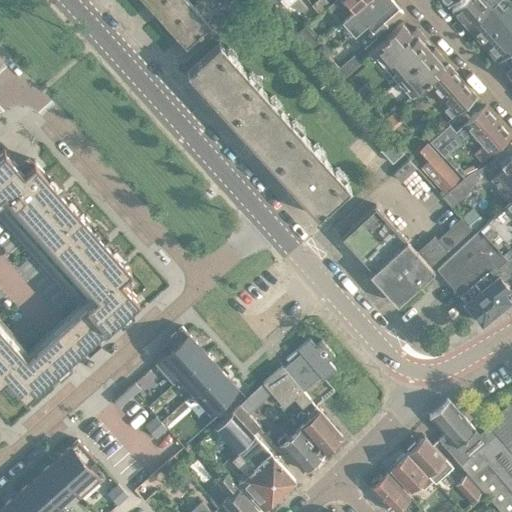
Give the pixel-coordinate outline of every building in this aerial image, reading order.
[(161,0),(143,0),(152,9),(161,0)] [(161,0),(152,9),(168,27),(192,5),(186,0),(161,0)] [(231,4),(226,0),(221,0),(215,6),(221,13),(231,4)] [(329,3),(325,0),(314,0),(311,4),(318,13),(329,3)] [(364,0),(332,0),(328,4),(340,19),(353,8),(354,9),(364,0)] [(364,0),(354,9),(353,8),(340,19),(352,33),(364,47),(378,35),(376,34),(401,11),(392,0),(364,0)] [(460,0),(451,9),(466,26),(490,4),(491,5),(496,0),(460,0)] [(490,4),(466,26),(497,60),(502,56),(511,46),(511,28),(511,29),(511,28),(511,7),(507,2),(502,6),(496,0),(491,5),(490,4)] [(208,24),(192,5),(168,27),(185,45),(208,24)] [(410,32),(401,21),(366,52),(380,68),(383,65),(409,96),(444,66),(439,60),(442,57),(433,47),(430,50),(421,40),(424,37),(416,27),(410,32)] [(321,41),(307,24),(297,33),(311,49),(321,41)] [(211,98),(230,119),(262,90),(219,42),(186,71),(205,92),(202,96),(207,102),(211,98)] [(328,51),(321,43),(312,50),(320,59),(328,51)] [(321,61),(327,67),(333,61),(327,55),(321,61)] [(355,57),(334,75),(341,83),(363,65),(355,57)] [(447,63),(435,74),(426,82),(454,113),(475,95),(447,63)] [(377,98),(364,83),(355,91),(368,106),(377,98)] [(254,146),(273,167),(305,138),(262,90),(230,119),(249,140),(245,143),(250,149),(254,146)] [(481,160),(510,135),(484,105),(455,131),(448,123),(429,140),(442,155),(469,131),(481,145),(473,152),(481,160)] [(386,133),(400,121),(393,112),(379,124),(386,133)] [(378,148),(382,152),(390,161),(401,150),(390,137),(378,148)] [(316,215),(349,186),(305,138),(273,167),(291,188),(288,191),(293,197),(297,194),(316,215)] [(422,169),(443,193),(458,179),(427,145),(419,152),(429,162),(422,169)] [(121,286),(136,273),(27,152),(12,165),(0,150),(0,391),(1,393),(16,381),(28,395),(134,301),(121,286)] [(511,157),(490,176),(510,199),(511,196),(511,157)] [(467,173),(463,177),(442,195),(451,205),(476,183),(467,173)] [(492,215),(477,228),(489,242),(491,240),(492,241),(508,227),(511,223),(511,196),(510,199),(492,215)] [(374,204),(338,236),(339,237),(340,237),(370,271),(368,273),(396,303),(398,301),(433,269),(435,267),(454,250),(449,244),(444,249),(433,236),(432,235),(415,250),(374,206),(375,205),(374,204)] [(473,230),(484,221),(472,207),(461,216),(473,230)] [(491,240),(489,242),(504,259),(511,251),(511,241),(511,242),(511,241),(511,223),(508,227),(492,241),(491,240)] [(454,250),(435,267),(446,280),(489,242),(477,228),(474,232),(454,250)] [(489,242),(446,280),(457,293),(493,263),(495,266),(499,263),(504,259),(489,242)] [(511,251),(504,259),(499,263),(510,275),(511,277),(511,251)] [(476,284),(460,297),(481,322),(509,299),(502,290),(507,287),(502,281),(510,275),(499,263),(495,266),(476,283),(476,284)] [(166,351),(153,362),(154,363),(171,382),(172,383),(179,376),(178,376),(205,352),(181,325),(160,344),(166,351)] [(289,362),(283,367),(302,389),(320,374),(322,377),(334,367),(328,359),(334,354),(321,339),(315,344),(309,337),(285,357),(289,362)] [(205,352),(178,376),(179,376),(193,392),(219,368),(205,352)] [(293,397),(302,389),(283,367),(282,364),(262,381),(282,405),(293,397)] [(219,368),(193,392),(208,409),(234,385),(219,368)] [(133,381),(123,390),(128,396),(134,391),(139,387),(134,381),(133,381)] [(302,389),(293,397),(301,406),(310,398),(302,389)] [(123,390),(112,399),(118,405),(128,396),(123,390)] [(254,392),(241,404),(251,414),(251,415),(263,405),(254,392)] [(447,397),(428,414),(429,415),(444,432),(439,437),(438,438),(500,511),(511,511),(511,451),(494,430),(483,439),(473,428),(474,428),(449,400),(447,397)] [(511,398),(486,421),(494,430),(511,451),(511,398)] [(272,483),(280,492),(294,479),(252,433),(259,426),(239,404),(214,427),(235,449),(238,452),(269,486),(272,483)] [(309,416),(299,425),(322,453),(324,450),(328,450),(332,447),(333,443),(341,436),(315,405),(306,412),(309,416)] [(154,415),(144,425),(149,430),(160,421),(154,415)] [(160,421),(149,430),(154,436),(165,427),(160,421)] [(319,455),(322,453),(299,425),(288,434),(285,431),(276,439),(302,469),(311,462),(315,462),(319,459),(319,455)] [(406,451),(432,479),(433,480),(451,464),(423,435),(415,442),(414,441),(406,448),(408,449),(406,451)] [(77,438),(50,462),(73,489),(79,497),(80,496),(100,479),(88,466),(95,459),(77,438)] [(416,482),(423,489),(432,479),(406,451),(404,453),(402,452),(395,459),(396,460),(392,464),(388,468),(409,489),(416,482)] [(262,509),(280,492),(272,483),(269,486),(238,452),(234,456),(241,462),(237,466),(245,474),(237,481),(262,509)] [(179,459),(184,464),(190,459),(185,453),(179,459)] [(168,468),(183,485),(193,476),(178,460),(168,468)] [(50,462),(33,477),(57,503),(73,489),(50,462)] [(418,504),(409,495),(386,470),(379,477),(374,476),(370,480),(371,484),(368,486),(392,511),(402,502),(411,511),(418,504)] [(225,472),(223,474),(216,480),(229,495),(222,500),(231,511),(258,511),(259,511),(225,472)] [(455,483),(471,501),(480,493),(465,475),(455,483)] [(33,477),(17,491),(36,511),(47,511),(57,503),(33,477)] [(116,483),(106,492),(111,498),(122,489),(116,483)] [(122,489),(111,498),(116,504),(127,494),(122,489)] [(36,511),(17,491),(1,505),(7,511),(36,511)] [(476,511),(485,511),(490,508),(485,502),(475,510),(476,511)]
